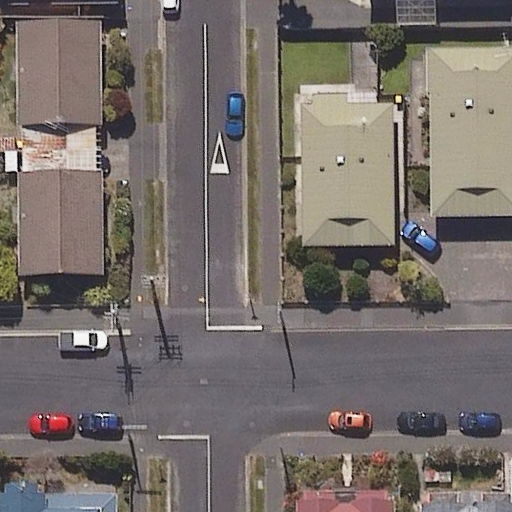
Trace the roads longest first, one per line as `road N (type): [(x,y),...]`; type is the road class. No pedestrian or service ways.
road 1 (residential): [(203,0),(208,382)]
road 2 (residential): [(208,382),(511,378)]
road 3 (residential): [(0,384),(208,382)]
road 4 (residential): [(208,382),(208,511)]
